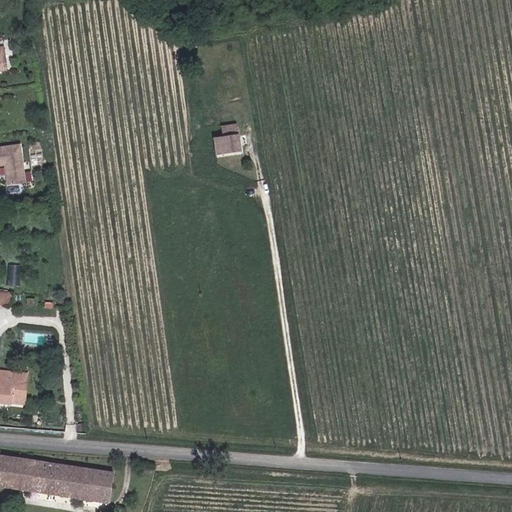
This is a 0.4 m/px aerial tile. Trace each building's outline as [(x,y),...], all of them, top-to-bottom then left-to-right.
[(240,75),(228,75),(230,99),(241,99),(240,75)] [(223,153),(240,151),(238,133),(220,135),(223,153)] [(22,146),(0,147),(0,163),(10,163),(10,167),(8,167),(10,184),(26,183),(22,146)] [(10,265),(10,282),(18,282),(18,265),(10,265)] [(0,289),(0,303),(7,304),(8,290),(0,289)] [(0,402),(15,404),(28,406),(28,399),(30,382),(31,372),(18,371),(0,369),(0,402)] [(116,473),(1,456),(0,459),(0,487),(3,488),(111,503),(116,473)]
